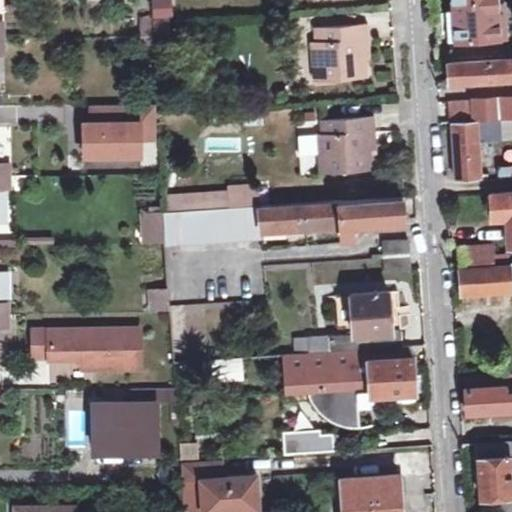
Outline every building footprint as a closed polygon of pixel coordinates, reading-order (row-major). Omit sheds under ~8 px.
[(173,35),(170,0),(151,0),(154,36),(173,35)] [(498,1),(498,0),(453,0),(454,8),(446,8),(448,40),(501,37),(500,25),(507,24),(505,1),(498,1)] [(363,78),(362,64),(360,42),(367,42),(366,26),(313,29),(314,43),(309,43),(312,81),(363,78)] [(368,64),(367,42),(360,42),(362,64),(368,64)] [(511,77),(511,56),(447,61),(449,81),(511,77)] [(511,98),(474,101),(475,118),(498,117),(511,116),(511,98)] [(155,140),(155,105),(120,106),(121,123),(90,124),(83,124),(84,157),(140,156),(139,140),(155,140)] [(120,106),(90,106),(90,124),(121,123),(120,106)] [(369,169),(369,156),(367,133),(374,133),(373,117),(366,118),(320,121),(320,134),(316,134),(319,173),(369,169)] [(499,130),(498,117),(475,118),(475,122),(453,123),(456,177),(479,175),(476,132),(499,130)] [(376,156),(374,133),(367,133),(369,156),(376,156)] [(229,205),(234,205),(243,205),(260,204),(259,187),(228,189),(229,205)] [(491,219),(507,219),(508,245),(511,244),(511,191),(489,192),(491,219)] [(339,223),(340,238),(352,237),(351,223),(401,220),(401,196),(338,199),(339,223)] [(303,201),(305,226),(339,223),(338,199),(303,201)] [(260,204),(243,205),(245,238),(261,236),(260,229),(305,226),(303,201),(260,204)] [(227,205),(211,206),(213,240),(229,239),(227,205)] [(229,205),(227,205),(229,239),(236,238),(234,205),(229,205)] [(243,205),(234,205),(236,238),(245,238),(243,205)] [(211,206),(195,207),(197,240),(213,240),(211,206)] [(195,207),(179,208),(181,241),(197,240),(195,207)] [(179,208),(161,209),(163,240),(163,242),(181,241),(179,208)] [(151,240),(163,240),(161,209),(149,210),(151,240)] [(367,253),(368,259),(380,258),(380,271),(408,269),(407,247),(407,239),(379,240),(380,253),(367,253)] [(458,246),(459,264),(502,261),(501,256),(493,256),(492,244),(458,246)] [(511,288),(510,266),(459,269),(460,291),(511,288)] [(147,288),(147,311),(169,311),(169,288),(147,288)] [(365,348),(399,346),(396,291),(332,294),(333,332),(324,334),(325,350),(355,348),(365,348)] [(143,367),(143,325),(30,327),(31,369),(143,367)] [(294,351),(322,350),(325,350),(324,334),(293,335),(294,351)] [(366,360),(411,357),(410,345),(399,346),(365,348),(366,360)] [(366,360),(365,348),(355,348),(325,350),(322,350),(294,351),(283,352),(286,390),(305,390),(307,399),(310,404),(315,411),(322,417),(331,421),(340,423),(350,426),(358,426),(357,394),(368,394),(366,360)] [(210,359),(212,383),(245,380),(243,357),(210,359)] [(413,391),(411,357),(366,360),(368,394),(413,391)] [(511,371),(462,374),(464,411),(511,408),(511,371)] [(154,446),(153,399),(89,400),(90,448),(154,446)] [(333,429),(282,432),(283,455),(335,452),(333,429)] [(511,438),(476,441),(479,497),(511,494),(511,438)] [(182,471),(182,511),(262,511),(263,471),(182,471)] [(338,478),(338,487),(396,484),(396,474),(338,478)] [(339,511),(398,511),(396,484),(338,487),(339,511)] [(68,511),(68,507),(14,508),(14,501),(3,501),(3,511),(68,511)]
